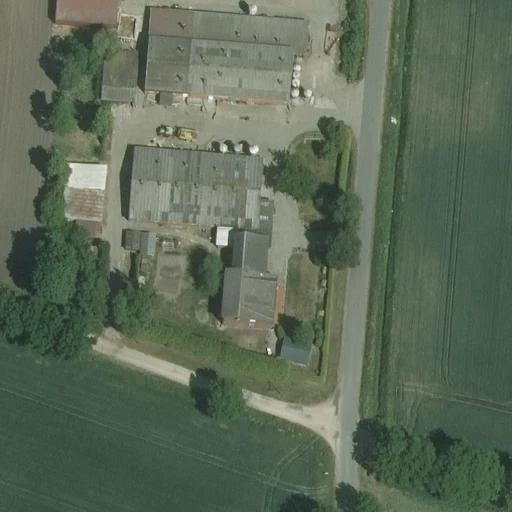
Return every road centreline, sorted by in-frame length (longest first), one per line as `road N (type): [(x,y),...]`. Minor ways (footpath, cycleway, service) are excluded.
road 1 (unclassified): [(352,434),(356,261),(378,0)]
road 2 (unclassified): [(0,307),(352,434)]
road 3 (track): [(352,434),(511,474)]
